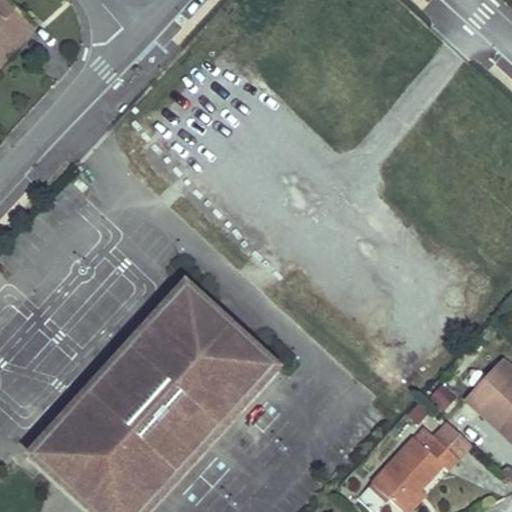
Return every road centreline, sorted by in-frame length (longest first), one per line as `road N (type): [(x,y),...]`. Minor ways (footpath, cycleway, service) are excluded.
road 1 (unknown): [(484,8),(320,199)]
road 2 (residential): [(0,191),(155,32)]
